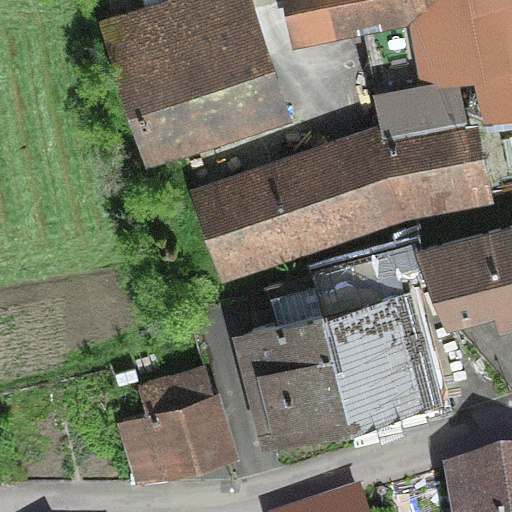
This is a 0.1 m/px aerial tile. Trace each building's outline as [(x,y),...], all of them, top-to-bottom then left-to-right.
[(147,155),(271,114),(233,0),(179,0),(104,25),(147,155)] [(484,117),(511,111),(511,0),(291,0),(298,35),(411,14),(412,15),(386,25),(372,86),(453,74),(475,69),(484,117)] [(472,183),(453,74),(372,86),(380,128),(190,194),(214,261),(394,198),(472,183)] [(496,321),(511,317),(511,227),(412,253),(425,285),(442,317),(492,304),(496,321)] [(411,253),(409,248),(311,275),(347,422),(430,402),(408,314),(406,314),(400,293),(425,285),(412,253),(411,253)] [(347,422),(311,275),(264,287),(274,324),(238,334),(267,442),(347,422)] [(162,472),(225,453),(200,371),(137,390),(162,472)] [(511,511),(511,463),(447,475),(454,511),(511,511)] [(362,511),(358,498),(314,511),(362,511)]
